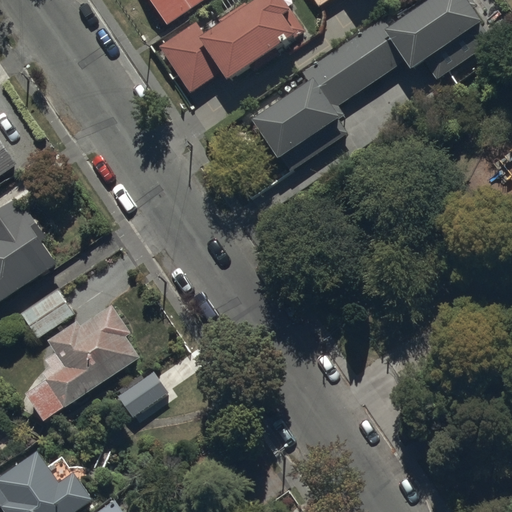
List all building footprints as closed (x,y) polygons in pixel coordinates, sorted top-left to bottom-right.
[(154,0),(171,25),(209,0),(154,0)] [(199,22),(163,47),(195,93),(228,70),(236,82),(311,30),(289,0),(260,0),(252,6),(250,3),(224,21),(227,25),(209,37),(199,22)] [(289,159),(297,171),(354,133),(345,120),(346,119),(339,108),(410,60),(418,72),(429,65),(440,81),(495,44),(483,26),(491,21),(476,0),(438,0),(437,1),(436,0),(425,0),(415,7),(419,14),(399,27),(391,15),(304,72),(313,86),(259,122),(261,126),(257,129),(270,149),(276,145),(287,160),(289,159)] [(0,181),(21,167),(0,137),(0,181)] [(0,305),(61,265),(49,247),(53,244),(32,211),(27,215),(18,201),(0,212),(0,305)] [(62,290),(22,316),(38,340),(78,314),(62,290)] [(54,371),(47,375),(51,381),(30,394),(47,421),(55,416),(144,359),(130,337),(133,335),(115,308),(83,328),(80,324),(51,343),(58,355),(48,361),(54,371)] [(157,372),(121,398),(137,419),(173,393),(157,372)] [(511,417),(478,440),(511,493),(511,417)] [(81,511),(98,501),(79,472),(63,483),(42,452),(0,479),(0,504),(4,511),(81,511)] [(129,511),(121,500),(103,511),(129,511)]
